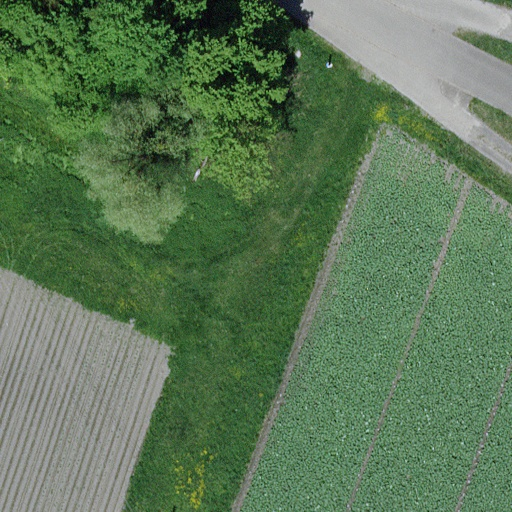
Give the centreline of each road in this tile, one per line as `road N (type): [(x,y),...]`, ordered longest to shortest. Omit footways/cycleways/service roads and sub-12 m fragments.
road 1 (track): [(511,147),(342,0),(429,0),(511,29)]
road 2 (unclassified): [(511,88),(350,0)]
